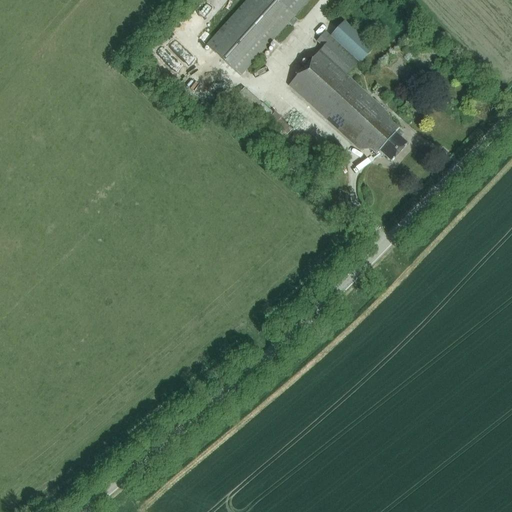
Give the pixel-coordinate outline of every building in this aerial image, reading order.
[(247,0),(207,46),(241,76),(289,23),(294,18),(309,0),(247,0)] [(360,64),(374,49),(345,22),(331,36),(360,64)] [(324,48),(289,86),(365,156),(371,150),(376,155),(380,152),(391,162),(407,145),(400,138),(404,134),(399,130),(400,129),(389,119),(390,118),(384,112),(385,110),(347,76),(359,62),(326,32),(317,42),(324,48)] [(415,96),(410,92),(405,97),(409,102),(415,96)] [(262,105),(250,119),(280,146),(294,129),(264,103),(262,105)]
